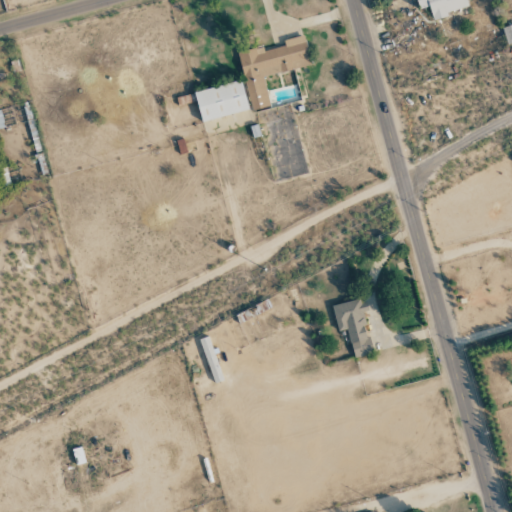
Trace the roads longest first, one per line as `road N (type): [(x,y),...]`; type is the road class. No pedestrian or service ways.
road 1 (secondary): [(352,0),(493,511)]
road 2 (residential): [(511,116),(401,175)]
